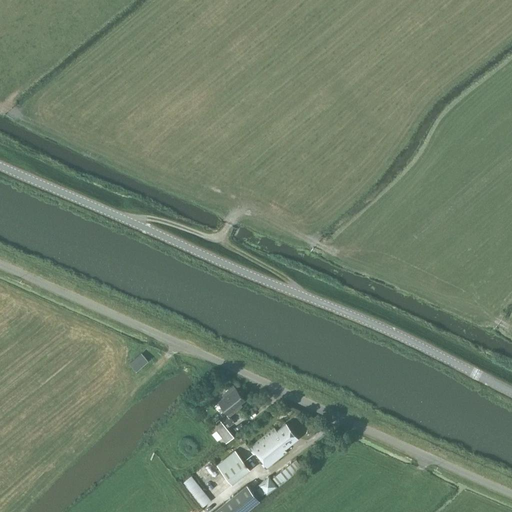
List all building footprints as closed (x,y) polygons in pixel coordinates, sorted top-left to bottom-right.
[(141,353),(129,364),(136,372),(148,361),(141,353)] [(224,397),(218,402),(227,413),(220,419),(227,428),(234,422),(229,416),(240,407),(239,405),(241,403),(245,400),(242,396),(242,395),(242,393),(241,392),(240,391),(238,391),(234,386),(222,395),(224,397)] [(220,419),(211,425),(216,431),(226,443),(234,436),(227,428),(220,419)] [(275,427),(249,447),(266,469),(288,452),(285,449),(298,439),(285,423),(277,430),(275,427)] [(339,440),(336,435),(332,437),(336,445),(340,444),(338,441),(339,440)] [(217,465),(232,484),(249,469),(235,450),(217,465)] [(296,459),(273,478),(279,486),(302,467),(296,459)] [(191,476),(183,483),(202,507),(211,501),(191,476)] [(268,477),(259,484),(261,486),(266,492),(268,495),(277,487),(268,477)] [(246,484),(211,511),(245,511),(259,501),(246,484)] [(261,486),(257,489),(262,496),(266,492),(261,486)]
